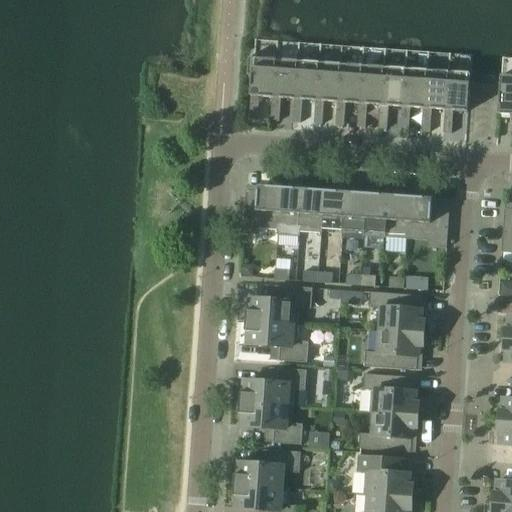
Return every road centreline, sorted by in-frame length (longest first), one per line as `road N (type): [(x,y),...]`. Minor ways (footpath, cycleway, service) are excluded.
road 1 (residential): [(195,511),(217,158),(225,147)]
road 2 (residential): [(444,511),(470,159)]
road 3 (residential): [(470,159),(225,147)]
